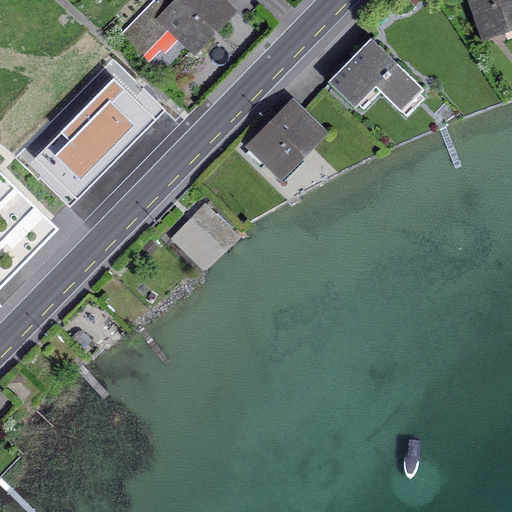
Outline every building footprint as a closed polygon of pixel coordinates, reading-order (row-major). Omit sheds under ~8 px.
[(238,12),(225,0),(159,0),(127,34),(144,51),(169,25),(197,53),(238,12)] [(511,0),(472,0),(486,40),(511,31),(511,0)] [(373,42),(332,83),(359,110),(381,88),(406,113),(425,94),(373,42)] [(42,161),(75,194),(151,120),(119,86),(42,161)] [(322,134),(293,105),(253,145),(282,174),(322,134)] [(0,285),(55,231),(0,175),(0,285)] [(206,209),(194,220),(224,248),(235,237),(206,209)] [(194,220),(177,239),(206,267),(224,248),(194,220)]
